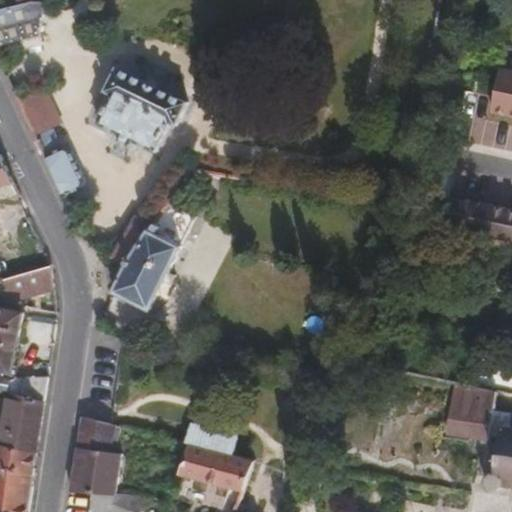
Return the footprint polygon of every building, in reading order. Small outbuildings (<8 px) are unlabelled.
[(45,38),(52,13),(46,0),(28,0),(11,5),(0,8),(0,45),(5,45),(45,38)] [(475,87),(480,62),(437,54),(434,77),(475,87)] [(183,126),(195,104),(125,67),(113,90),(120,92),(105,122),(127,135),(126,141),(134,146),(136,147),(141,142),(161,151),(177,123),(183,126)] [(511,72),(506,71),(497,115),(511,117),(511,72)] [(90,181),(77,148),(69,145),(64,144),(58,130),(41,136),(56,169),(69,196),(88,188),(90,181)] [(0,189),(20,184),(7,155),(6,154),(0,155),(0,189)] [(170,280),(205,217),(173,200),(155,226),(132,264),(118,291),(155,308),(170,280)] [(132,264),(155,226),(141,218),(118,255),(132,264)] [(60,291),(57,266),(7,280),(14,303),(60,291)] [(0,371),(18,375),(28,314),(0,308),(0,371)] [(51,403),(55,379),(17,379),(14,393),(17,394),(51,403)] [(511,412),(497,409),(501,391),(456,382),(448,432),(488,439),(491,431),(500,434),(494,470),(483,473),(482,480),(487,487),(491,489),(499,489),(504,487),(505,483),(511,484),(511,412)] [(47,427),(51,403),(17,394),(9,416),(1,443),(43,452),(47,427)] [(119,496),(124,451),(113,449),(119,423),(84,414),(73,490),(98,494),(119,496)] [(236,453),(241,436),(198,425),(193,442),(236,453)] [(247,488),(258,459),(236,453),(193,442),(183,471),(247,488)] [(0,507),(11,511),(33,511),(43,452),(1,443),(0,443),(0,507)]
